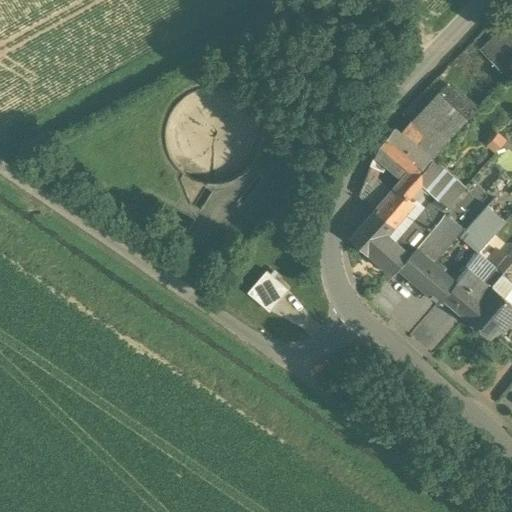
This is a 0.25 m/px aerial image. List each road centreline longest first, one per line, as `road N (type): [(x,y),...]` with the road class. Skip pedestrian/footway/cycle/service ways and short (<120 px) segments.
road 1 (unclassified): [(0,163),(265,344),(305,347),(355,322)]
road 2 (residential): [(355,322),(328,277),(328,228),(343,174),(393,104),(498,0)]
road 3 (track): [(287,350),(299,374),(502,511)]
road 4 (residential): [(511,457),(355,322)]
